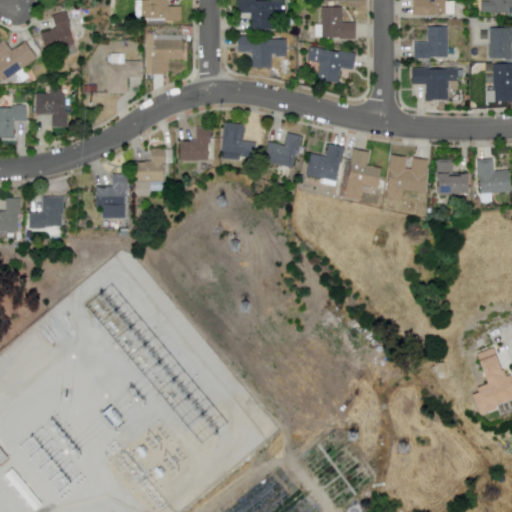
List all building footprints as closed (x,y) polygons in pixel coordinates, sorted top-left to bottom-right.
[(152,0),(172,0),(172,5),(172,6),(172,7),(186,7),(186,22),(138,22),(138,1),(152,1),(152,0)] [(239,0),(257,0),(257,3),(285,2),(285,15),(274,16),(274,32),(252,33),(251,17),(240,17),(239,0)] [(447,0),(448,2),(455,2),(456,15),(413,17),(413,0),(447,0)] [(492,0),(511,0),(511,17),(493,17),(493,13),(485,13),(484,2),(492,2),(492,0)] [(322,10),(343,9),(343,25),(357,24),(357,40),(323,41),(322,10)] [(56,18),(71,13),(76,28),(73,29),(78,47),(49,56),(43,36),(60,30),(56,18)] [(450,28),(449,59),(431,59),(431,62),(415,61),(415,43),(429,44),(429,28),(450,28)] [(492,43),(483,43),(483,33),(492,33),(492,29),(511,29),(511,62),(507,62),(492,62),(492,43)] [(185,36),(186,62),(173,62),(173,76),(149,77),(148,37),(185,36)] [(255,36),(255,42),(289,40),(290,58),(277,58),(277,56),(274,56),(274,70),(253,71),(253,58),(256,58),(256,53),(240,54),(239,37),(255,36)] [(0,54),(0,45),(8,40),(16,51),(28,43),(40,60),(8,83),(0,72),(0,70),(3,67),(0,63),(4,60),(0,54)] [(312,47),(356,58),(353,72),(342,69),(338,87),(316,82),(320,66),(309,63),(312,47)] [(127,63),(144,63),(144,79),(133,79),(133,96),(111,96),(111,66),(127,66),(127,63)] [(511,105),(496,105),(489,106),(489,94),(496,94),(495,66),(511,65),(511,105)] [(459,70),(459,84),(449,84),(450,102),(427,103),(426,86),(414,86),(414,71),(459,70)] [(53,86),(66,86),(66,96),(69,96),(69,114),(72,114),(72,130),(57,130),(57,117),(40,117),(40,95),(53,95),(53,86)] [(15,106),(31,106),(31,123),(18,123),(18,138),(0,138),(0,110),(15,110),(15,106)] [(225,125),(246,127),(244,144),(260,145),(259,160),(240,159),(240,164),(222,162),(223,154),(222,154),(225,125)] [(215,129),(215,144),(212,144),(212,163),(184,164),(184,143),(196,143),(200,143),(200,129),(215,129)] [(289,132),(306,137),(302,151),(299,150),(294,169),(263,161),(268,143),(285,148),(289,132)] [(330,144),(345,147),(338,184),(305,178),(310,154),(327,157),(330,144)] [(354,150),(369,153),(367,166),(382,169),(379,188),(370,186),(367,199),(362,198),(362,202),(340,198),(346,163),(352,164),(354,150)] [(176,151),(176,166),(168,166),(169,193),(155,194),(155,198),(140,198),(139,164),(155,164),(154,151),(176,151)] [(391,155),(407,157),(406,170),(413,170),(414,159),(429,160),(426,194),(404,192),(403,202),(387,201),(391,155)] [(494,159),(495,171),(511,170),(511,181),(511,192),(482,195),(479,160),(494,159)] [(437,163),(454,164),(454,174),(471,175),(470,194),(437,194),(437,163)] [(116,176),(131,175),(131,191),(128,191),(128,218),(116,218),(116,211),(100,211),(100,205),(100,202),(100,195),(100,189),(116,189),(116,176)] [(34,232),(33,213),(46,212),(45,196),(66,195),(67,231),(34,232)] [(26,201),(26,216),(21,216),(21,241),(0,241),(0,214),(11,214),(10,201),(26,201)] [(495,349),(506,377),(510,375),(511,380),(511,400),(495,407),(496,410),(482,415),(474,395),(480,393),(478,388),(489,384),(478,356),(495,349)] [(302,455),(320,490),(344,478),(350,491),(367,483),(344,435),(302,455)]
